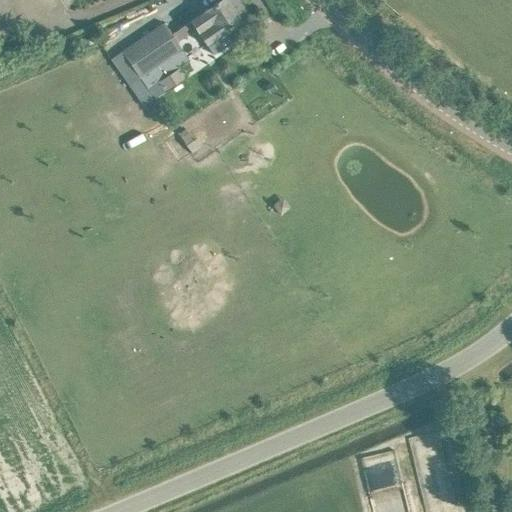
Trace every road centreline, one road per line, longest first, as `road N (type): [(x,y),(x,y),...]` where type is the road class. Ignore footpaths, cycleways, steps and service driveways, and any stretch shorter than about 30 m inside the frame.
road 1 (unclassified): [(125,511),(451,370),(511,327)]
road 2 (tertiary): [(511,148),(449,111),(320,0)]
